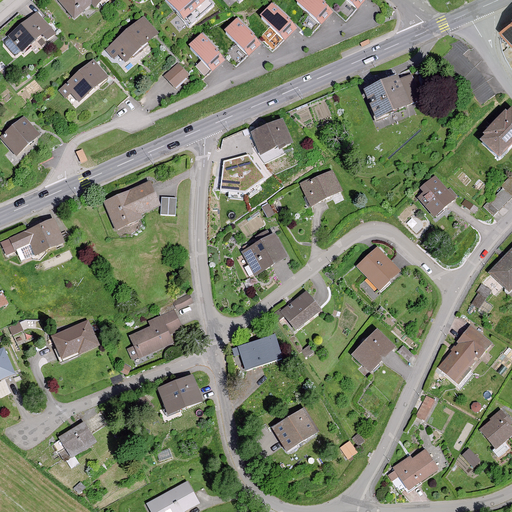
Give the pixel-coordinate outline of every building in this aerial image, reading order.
[(94,7),(98,12),(112,0),(60,0),(58,2),(72,19),(79,14),(82,17),(94,7)] [(208,0),(166,0),(166,1),(190,28),(215,6),(208,0)] [(321,25),(332,14),(317,0),(301,0),(298,4),(321,25)] [(345,0),(356,9),(364,0),(345,0)] [(283,41),(294,29),(271,7),(260,19),(283,41)] [(52,31),(38,15),(10,39),(23,55),(52,31)] [(146,20),(107,53),(115,63),(120,58),(127,67),(162,39),(146,20)] [(248,57),(260,45),(237,23),(226,35),(248,57)] [(511,23),(503,33),(511,42),(511,23)] [(213,73),(224,62),(201,40),(190,52),(213,73)] [(471,50),(460,43),(443,60),(454,70),(463,79),(472,92),(483,106),(496,97),(487,84),(477,70),(465,57),(471,50)] [(110,81),(95,63),(59,93),(66,100),(71,95),(81,106),(110,81)] [(177,66),(166,78),(179,89),(190,78),(177,66)] [(411,76),(366,95),(377,120),(422,101),(411,76)] [(119,107),(129,99),(123,92),(113,101),(119,107)] [(511,156),(511,118),(485,144),(504,164),(511,156)] [(42,139),(26,120),(2,140),(19,159),(42,139)] [(283,123),(252,136),(260,155),(279,147),(281,152),(293,147),(283,123)] [(230,161),(224,163),(221,192),(245,195),(267,180),(249,157),(241,158),(230,161)] [(41,164),(28,167),(30,173),(42,170),(41,164)] [(311,183),(301,187),(312,211),(342,196),(332,176),(313,186),(311,183)] [(495,219),(511,201),(511,177),(502,187),(504,189),(485,209),(495,219)] [(437,180),(422,193),(426,197),(420,202),(439,222),(462,202),(454,193),(451,196),(437,180)] [(149,183),(103,204),(114,229),(122,225),(125,231),(143,223),(141,217),(160,208),(149,183)] [(56,224),(10,242),(14,252),(35,243),(42,260),(66,250),(56,224)] [(276,239),(243,256),(255,278),(288,262),(276,239)] [(379,251),(359,269),(382,294),(402,276),(379,251)] [(511,255),(492,276),(510,295),(511,293),(511,255)] [(308,294),(282,315),(299,335),(324,314),(308,294)] [(3,295),(0,296),(0,311),(9,307),(3,295)] [(190,296),(174,304),(179,312),(194,304),(190,296)] [(135,348),(128,351),(133,364),(177,346),(173,336),(183,331),(175,311),(149,322),(152,329),(130,338),(135,348)] [(90,324),(54,341),(64,363),(81,355),(82,358),(102,350),(91,326),(90,324)] [(20,325),(9,329),(13,338),(24,333),(20,325)] [(495,350),(474,330),(452,353),(454,355),(444,366),(451,372),(448,375),(461,387),(477,370),(473,366),(479,360),(483,363),(495,350)] [(379,335),(355,359),(373,377),(397,353),(379,335)] [(278,340),(242,351),(248,373),(284,362),(278,340)] [(406,347),(399,353),(409,362),(415,355),(406,347)] [(6,350),(0,352),(0,384),(18,377),(6,350)] [(192,380),(160,393),(171,419),(203,405),(192,380)] [(434,401),(427,398),(418,417),(425,420),(434,401)] [(304,413),(275,433),(290,455),(319,435),(304,413)] [(492,425),(483,433),(498,453),(511,442),(511,437),(506,430),(509,428),(500,416),(491,423),(492,425)] [(70,446),(63,450),(69,460),(95,444),(85,427),(66,439),(70,446)] [(358,435),(352,440),(359,448),(365,444),(358,435)] [(470,448),(481,461),(486,456),(475,444),(470,448)] [(412,458),(394,470),(410,495),(441,475),(428,454),(415,462),(412,458)] [(88,479),(78,488),(84,494),(94,486),(88,479)] [(189,485),(148,507),(150,511),(163,511),(167,511),(188,511),(191,511),(200,506),(189,485)]
